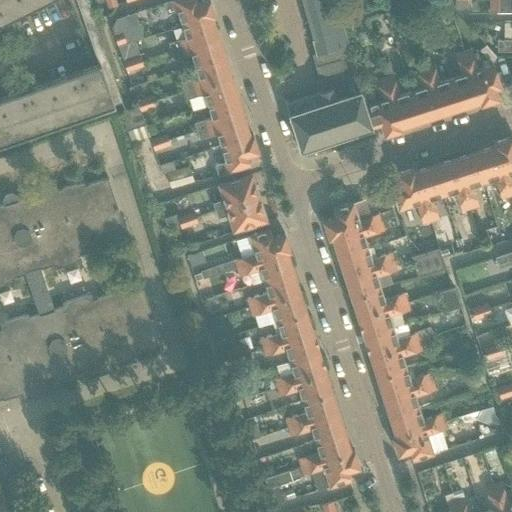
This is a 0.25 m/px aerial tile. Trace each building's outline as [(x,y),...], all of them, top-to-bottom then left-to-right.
[(0,0),(0,22),(44,0),(0,0)] [(75,0),(96,63),(98,63),(99,62),(104,75),(114,105),(121,102),(113,78),(86,0),(75,0)] [(175,12),(181,29),(212,19),(212,17),(215,16),(209,0),(204,0),(196,3),(195,0),(172,0),(162,3),(166,15),(175,12)] [(301,0),(317,53),(312,55),(322,90),(288,101),(287,99),(284,100),(300,150),(371,127),(371,126),(364,105),(361,95),(362,95),(361,92),(360,93),(357,81),(358,81),(334,0),(301,0)] [(467,0),(455,0),(456,10),(468,10),(467,0)] [(511,12),(511,0),(489,1),(489,13),(511,12)] [(168,44),(171,53),(218,38),(212,19),(181,29),(184,39),(168,44)] [(138,23),(112,31),(113,33),(113,35),(117,45),(118,45),(125,43),(142,38),(138,23)] [(189,54),(193,66),(224,56),(218,38),(171,53),(173,59),(189,54)] [(511,40),(497,40),(497,50),(511,50),(511,40)] [(134,41),(118,46),(123,61),(122,61),(124,68),(141,62),(139,56),(134,41)] [(470,48),(462,51),(478,102),(479,102),(480,105),(499,99),(495,88),(500,86),(493,64),(477,69),(470,48)] [(461,74),(449,78),(459,108),(478,102),(462,51),(454,53),(461,74)] [(181,83),(183,90),(230,75),(224,56),(193,66),(197,78),(181,83)] [(96,63),(67,73),(0,96),(0,144),(114,105),(104,75),(99,62),(98,63),(96,63)] [(141,62),(124,68),(125,72),(143,66),(141,62)] [(431,62),(424,64),(440,114),(459,108),(449,78),(438,82),(431,62)] [(421,87),(411,90),(421,120),(440,114),(424,64),(414,67),(421,87)] [(391,74),(386,76),(402,126),(421,120),(411,90),(398,94),(391,74)] [(230,75),(183,90),(186,98),(202,93),(205,104),(206,104),(236,94),(230,75)] [(382,99),(364,105),(371,126),(379,123),(383,136),(401,130),(400,127),(402,126),(386,76),(375,79),(382,99)] [(137,99),(138,105),(155,99),(153,94),(137,99)] [(209,118),(194,123),(196,131),(243,116),(242,113),(236,94),(206,104),(205,104),(209,118)] [(155,99),(138,105),(140,110),(157,105),(155,99)] [(138,106),(120,112),(126,130),(127,130),(144,124),(138,106)] [(243,116),(196,131),(199,140),(215,134),(217,141),(219,145),(249,135),(248,132),(243,116)] [(144,124),(127,130),(131,143),(149,137),(145,124),(144,124)] [(149,140),(151,146),(168,140),(166,134),(149,140)] [(224,161),(214,165),(218,175),(230,171),(248,165),(245,156),(258,152),(252,134),(249,135),(219,145),(224,161)] [(492,142),(493,146),(509,196),(511,194),(511,177),(510,173),(511,172),(511,139),(511,136),(492,142)] [(168,140),(151,146),(153,151),(170,146),(168,140)] [(493,146),(473,152),(483,183),(495,179),(501,198),(509,196),(493,146)] [(473,152),(453,158),(470,209),(478,207),(472,186),(483,183),(473,152)] [(453,158),(434,165),(444,195),(455,192),(461,212),(470,209),(453,158)] [(165,172),(170,188),(193,181),(187,164),(165,172)] [(413,168),(429,221),(438,219),(432,199),(444,195),(434,165),(414,171),(413,168)] [(429,221),(413,168),(396,173),(400,187),(391,189),(398,210),(415,204),(422,224),(429,221)] [(212,203),(214,211),(259,197),(253,179),(241,183),(240,177),(217,185),(221,200),(212,203)] [(0,511),(8,511),(0,486),(0,398),(1,398),(2,399),(21,393),(22,398),(26,397),(26,398),(42,393),(48,391),(48,390),(51,388),(50,386),(60,383),(60,381),(74,377),(74,378),(84,375),(85,377),(89,376),(89,378),(111,371),(110,369),(114,368),(112,364),(117,362),(132,358),(131,356),(138,354),(137,350),(140,349),(140,350),(155,346),(155,344),(160,343),(152,319),(146,321),(144,314),(150,312),(142,288),(137,290),(137,289),(122,293),(123,295),(119,296),(118,291),(111,293),(111,292),(96,297),(97,298),(92,300),(90,294),(87,295),(86,294),(65,300),(65,302),(62,303),(63,305),(53,308),(40,268),(50,265),(50,267),(54,266),(54,267),(76,261),(75,259),(79,258),(77,254),(97,248),(96,246),(103,244),(102,240),(105,239),(105,241),(120,236),(120,235),(125,233),(117,210),(111,211),(109,204),(115,202),(107,179),(102,180),(102,179),(87,184),(87,185),(84,186),(83,182),(76,184),(76,183),(61,187),(61,189),(57,190),(55,185),(55,184),(52,185),(51,184),(29,191),(30,192),(26,193),(27,196),(17,199),(18,201),(3,205),(3,204),(0,204),(0,511)] [(259,197),(214,211),(217,219),(226,216),(231,232),(255,224),(253,219),(265,215),(259,197)] [(331,238),(332,240),(382,224),(379,214),(358,220),(353,202),(332,208),(335,217),(323,221),(328,239),(331,238)] [(391,209),(383,211),(386,220),(394,217),(391,209)] [(193,213),(176,218),(178,223),(195,218),(193,213)] [(195,218),(178,223),(180,229),(197,224),(195,218)] [(332,240),(338,259),(368,250),(364,236),(384,229),(382,224),(332,240)] [(240,257),(234,260),(234,261),(236,269),(237,270),(287,254),(287,252),(290,251),(284,234),(272,237),(269,229),(250,235),(248,236),(235,240),(240,257)] [(438,248),(411,257),(417,277),(445,268),(442,258),(438,248)] [(338,259),(344,279),(394,263),(391,252),(371,259),(368,250),(338,259)] [(511,262),(511,250),(494,256),(498,267),(511,262)] [(258,270),(263,284),(264,283),(294,274),(287,254),(237,270),(239,276),(258,270)] [(234,261),(217,266),(219,274),(236,269),(234,261)] [(344,279),(350,298),(381,289),(377,276),(397,269),(394,263),(344,279)] [(246,299),(249,309),(300,293),(294,274),(264,283),(263,284),(266,293),(246,299)] [(460,306),(454,287),(439,292),(445,311),(460,306)] [(350,298),(357,318),(407,302),(404,292),(384,299),(381,289),(350,298)] [(300,293),(249,309),(252,316),(254,315),(258,327),(275,321),(275,323),(276,322),(306,313),(300,293)] [(357,318),(363,337),(393,327),(390,316),(409,309),(407,302),(357,318)] [(470,309),(472,315),(489,309),(487,303),(470,309)] [(489,309),(472,315),(473,320),(491,315),(489,309)] [(259,339),(262,348),(312,332),(306,313),(276,322),(275,323),(278,333),(259,339)] [(222,316),(209,320),(213,335),(227,331),(222,316)] [(393,327),(363,337),(369,357),(420,340),(417,332),(410,334),(406,323),(393,327)] [(430,327),(416,331),(417,332),(420,340),(433,336),(430,327)] [(284,350),(288,362),(319,352),(312,332),(262,348),(264,356),(284,350)] [(369,357),(375,376),(406,366),(402,356),(422,349),(420,340),(369,357)] [(500,343),(483,349),(485,355),(502,349),(500,343)] [(229,345),(217,348),(221,360),(233,356),(229,345)] [(502,349),(485,355),(487,360),(504,355),(502,349)] [(271,379),(274,387),(325,371),(319,352),(288,362),(291,372),(271,379)] [(375,376),(381,396),(432,379),(430,372),(410,379),(406,366),(375,376)] [(297,390),(300,400),(331,391),(325,371),(274,387),(277,396),(297,390)] [(232,379),(219,383),(219,385),(226,404),(239,400),(235,388),(241,386),(238,376),(232,379)] [(381,396),(388,415),(418,405),(415,396),(435,390),(432,379),(381,396)] [(511,382),(496,388),(498,393),(511,388),(511,382)] [(274,387),(265,390),(269,400),(277,397),(277,396),(274,387)] [(511,388),(498,393),(499,398),(511,393),(511,388)] [(284,419),(286,426),(337,410),(331,391),(300,400),(304,413),(284,419)] [(388,415),(394,434),(444,418),(442,412),(422,419),(418,405),(388,415)] [(491,406),(460,416),(466,422),(475,419),(498,427),(491,406)] [(309,430),(312,439),(343,430),(337,410),(286,426),(290,436),(309,430)] [(394,436),(391,437),(397,455),(410,451),(413,460),(432,454),(434,453),(433,453),(446,449),(440,430),(447,428),(444,418),(394,434),(394,436)] [(255,424),(248,427),(252,440),(260,437),(255,424)] [(297,458),(299,465),(350,449),(343,430),(312,439),(316,452),(297,458)] [(265,475),(297,465),(292,447),(260,456),(265,475)] [(350,449),(299,465),(300,467),(302,475),(303,475),(312,472),(318,490),(349,480),(346,471),(359,467),(353,450),(350,451),(350,449)] [(300,467),(289,471),(292,481),(300,479),(299,478),(303,477),(303,475),(302,475),(300,467)] [(289,471),(264,479),(267,489),(272,504),(285,501),(280,485),(292,481),(289,471)] [(501,481),(492,484),(500,511),(511,511),(511,502),(508,504),(501,481)] [(491,509),(481,511),(500,511),(492,484),(484,487),(491,509)] [(292,489),(282,492),(285,500),(294,497),(292,489)] [(461,489),(452,492),(454,500),(456,500),(462,498),(463,497),(461,489)] [(452,493),(444,495),(446,503),(454,500),(452,493)] [(466,511),(462,498),(456,500),(459,511),(466,511)] [(459,511),(456,500),(454,500),(446,503),(449,511),(459,511)] [(321,504),(324,511),(335,511),(332,501),(321,504)]
